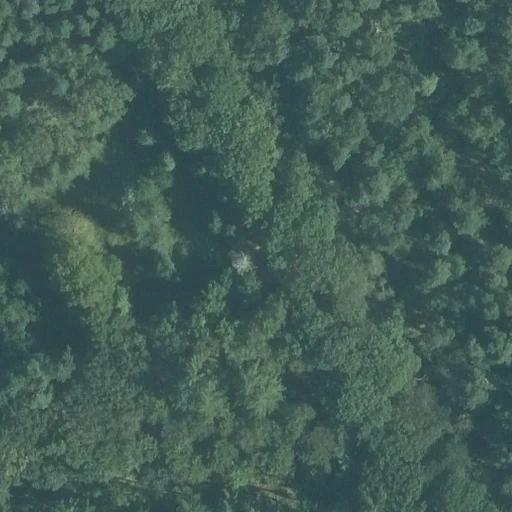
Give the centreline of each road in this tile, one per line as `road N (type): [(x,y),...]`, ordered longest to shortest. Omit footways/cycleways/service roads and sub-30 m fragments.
road 1 (track): [(0,450),(313,269)]
road 2 (track): [(313,269),(458,511)]
road 3 (track): [(223,116),(313,269)]
road 4 (track): [(156,0),(223,116)]
